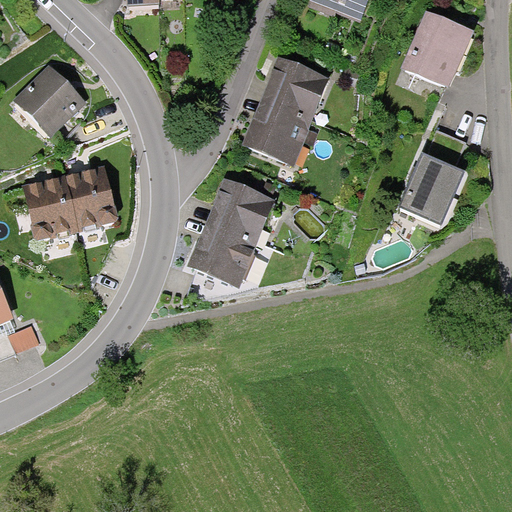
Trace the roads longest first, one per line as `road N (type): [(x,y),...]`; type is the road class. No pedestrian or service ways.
road 1 (residential): [(0,417),(127,333),(158,268),(170,206)]
road 2 (residential): [(511,250),(498,0)]
road 3 (residential): [(170,206),(155,114),(112,50),(61,0)]
road 4 (residential): [(273,0),(217,135),(170,206)]
